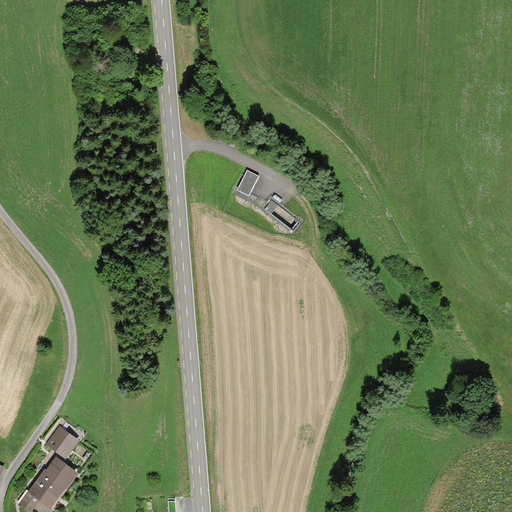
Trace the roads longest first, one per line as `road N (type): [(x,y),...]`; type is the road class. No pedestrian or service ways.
road 1 (secondary): [(160,0),(202,511)]
road 2 (track): [(0,205),(65,300),(71,346),(50,410)]
